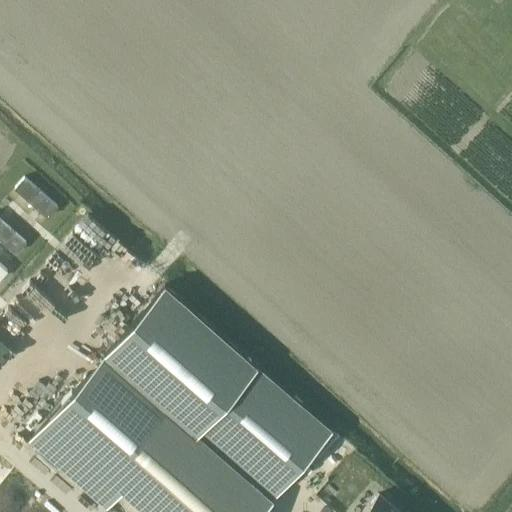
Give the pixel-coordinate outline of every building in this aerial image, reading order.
[(27,170),(16,182),(49,213),(60,202),(27,170)] [(0,233),(17,249),(27,237),(0,212),(0,233)] [(332,429),(170,293),(110,359),(196,430),(272,496),(304,460),(332,429)] [(258,511),(272,496),(196,430),(110,359),(31,444),(110,511),(125,494),(147,511),(258,511)] [(351,445),(332,429),(304,460),(322,478),(351,445)] [(401,511),(379,493),(362,511),(401,511)]
